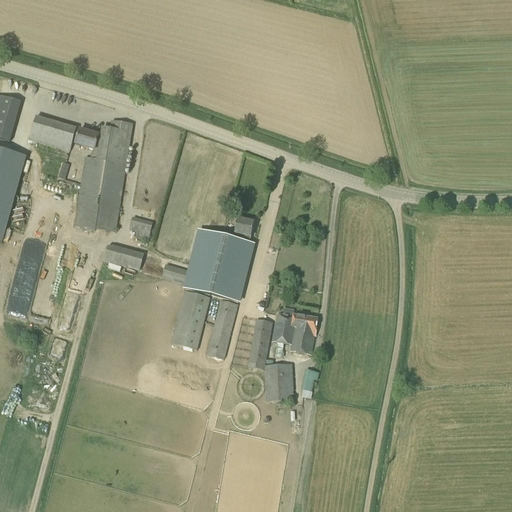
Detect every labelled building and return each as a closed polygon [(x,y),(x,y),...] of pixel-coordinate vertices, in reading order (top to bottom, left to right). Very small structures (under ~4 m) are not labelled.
[(18,103),(0,97),(0,140),(7,142),(18,103)] [(36,118),(28,144),(34,149),(37,144),(70,154),(77,129),(36,118)] [(90,160),(85,159),(73,227),(113,234),(132,126),(112,122),(110,130),(104,129),(103,138),(100,152),(93,150),(90,160)] [(100,152),(103,138),(98,137),(99,135),(79,129),(75,145),(93,150),(100,152)] [(10,143),(19,149),(24,143),(15,136),(10,143)] [(0,232),(23,153),(0,146),(0,232)] [(65,181),(69,167),(63,165),(58,179),(65,181)] [(42,256),(52,217),(38,214),(28,253),(42,256)] [(21,233),(25,220),(19,218),(15,231),(21,233)] [(148,243),(153,224),(133,219),(129,231),(137,233),(135,240),(148,243)] [(239,235),(237,242),(249,245),(254,224),(238,220),(234,234),(239,235)] [(204,277),(216,232),(196,226),(189,254),(196,256),(191,274),(204,277)] [(11,244),(13,233),(5,231),(3,242),(11,244)] [(233,241),(227,238),(224,246),(230,249),(233,241)] [(98,261),(138,270),(142,252),(103,243),(98,261)] [(78,268),(78,273),(87,273),(87,260),(59,260),(59,268),(78,268)] [(188,278),(165,271),(162,282),(185,289),(188,278)] [(284,297),(286,290),(276,288),(274,294),(284,297)] [(197,353),(210,299),(184,293),(171,346),(197,353)] [(224,361),(238,306),(220,302),(207,357),(224,361)] [(293,319),(277,316),(272,343),(277,344),(274,358),(281,360),(284,345),(292,347),(291,354),(311,357),(315,338),(318,321),(293,316),(293,319)] [(265,367),(273,324),(255,321),(247,369),(264,372),(265,404),(294,403),(292,366),(265,367)] [(317,382),(319,375),(305,371),(300,391),(303,392),(301,398),(311,400),(312,393),(311,393),(314,381),(317,382)]
